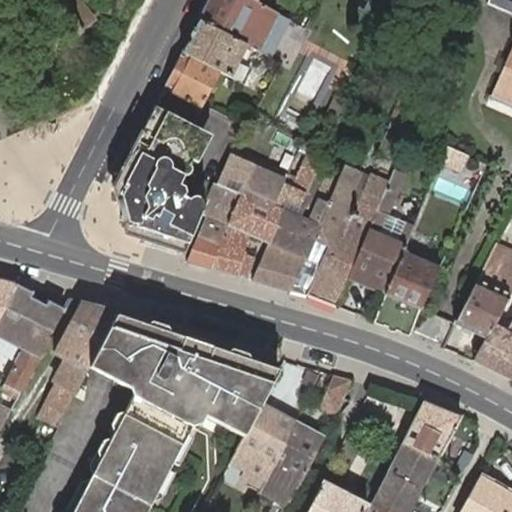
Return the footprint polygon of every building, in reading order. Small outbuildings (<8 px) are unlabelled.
[(91,14),(79,0),(66,0),(62,4),(61,1),(49,10),(56,20),(45,30),(60,49),(83,30),(81,29),(95,19),(91,14)] [(91,0),(79,0),(91,14),(98,9),(91,0)] [(253,49),(260,52),(263,46),(258,44),(259,42),(249,37),(254,27),(269,35),(272,30),(276,21),(279,15),(266,8),(264,7),(256,3),(250,0),(208,0),(197,21),(245,45),(246,46),(253,49)] [(264,7),(266,8),(268,4),(267,0),(250,0),(256,3),(264,7)] [(511,13),(511,0),(489,0),(489,3),(511,13)] [(230,77),(244,84),(250,70),(244,67),(237,63),(246,46),(245,45),(197,21),(181,52),(220,72),(230,77)] [(254,27),(249,37),(259,42),(258,44),(263,46),(269,35),(254,27)] [(383,46),(376,59),(388,66),(395,52),(383,46)] [(511,47),(489,99),(511,109),(511,47)] [(201,106),(203,103),(220,72),(181,52),(163,89),(154,106),(180,118),(189,100),(195,103),(190,112),(197,115),(201,106)] [(405,91),(392,120),(410,128),(423,99),(405,91)] [(340,120),(348,100),(338,96),(330,115),(340,120)] [(180,118),(154,106),(136,142),(113,187),(115,194),(121,198),(127,221),(123,228),(126,235),(133,237),(151,196),(176,154),(183,141),(192,123),(180,118)] [(340,120),(330,115),(324,126),(335,131),(340,120)] [(207,130),(192,123),(183,141),(176,154),(151,196),(133,237),(183,254),(200,214),(203,208),(200,206),(187,200),(182,197),(183,196),(184,195),(184,193),(184,191),(184,190),(184,188),(183,187),(181,186),(180,185),(179,185),(183,176),(207,130)] [(394,171),(411,131),(391,124),(369,176),(363,192),(360,191),(350,217),(346,223),(340,221),(361,172),(347,166),(344,165),(343,167),(328,203),(313,239),(328,245),(306,295),(337,307),(349,279),(382,200),(394,171)] [(322,149),(303,141),(299,150),(308,154),(291,187),(291,189),(283,186),(274,206),(243,193),(228,226),(220,246),(210,268),(245,278),(253,257),(243,252),(244,250),(242,249),(246,239),(246,234),(269,243),(284,210),(287,203),(299,208),(305,193),(322,157),(322,149)] [(468,156),(447,147),(441,161),(461,170),(468,156)] [(288,175),(232,150),(217,184),(214,184),(200,214),(209,217),(200,237),(197,236),(197,237),(220,246),(228,226),(243,193),(274,206),(283,186),(288,175)] [(330,161),(322,157),(305,193),(299,208),(287,203),(284,210),(303,219),(330,161)] [(303,219),(284,210),(269,243),(252,280),(289,291),(304,259),(313,239),(328,203),(343,167),(330,161),(303,219)] [(349,279),(385,295),(405,246),(412,230),(414,225),(405,221),(396,243),(378,236),(380,231),(382,231),(398,192),(395,191),(402,175),(394,171),(382,200),(349,279)] [(369,176),(361,172),(340,221),(346,223),(350,217),(360,191),(363,192),(369,176)] [(441,179),(437,189),(465,200),(469,189),(441,179)] [(121,198),(115,194),(123,228),(127,221),(121,198)] [(408,335),(420,309),(440,268),(444,257),(416,245),(421,234),(412,230),(405,246),(385,295),(373,322),(408,335)] [(197,237),(186,261),(210,268),(220,246),(197,237)] [(289,291),(306,295),(328,245),(313,239),(304,259),(289,291)] [(465,327),(486,338),(494,324),(508,298),(511,290),(511,252),(494,244),(481,271),(475,283),(455,323),(458,325),(465,327)] [(0,280),(0,315),(16,285),(0,280)] [(29,291),(16,285),(0,315),(0,349),(17,358),(1,390),(17,398),(63,310),(51,303),(48,302),(45,306),(30,298),(32,293),(29,291)] [(67,358),(94,306),(80,302),(73,315),(54,351),(67,358)] [(65,410),(87,368),(89,364),(115,315),(117,313),(94,306),(67,358),(68,358),(76,363),(64,386),(56,383),(46,400),(37,417),(56,428),(65,410)] [(146,511),(199,413),(245,436),(261,404),(271,384),(278,371),(226,353),(182,338),(138,323),(115,315),(89,364),(87,368),(109,379),(128,389),(138,395),(122,425),(118,423),(111,437),(97,463),(71,511),(146,511)] [(511,317),(505,330),(494,324),(486,338),(473,361),(509,380),(511,374),(511,317)] [(68,358),(56,383),(64,386),(76,363),(68,358)] [(335,414),(352,381),(333,375),(319,405),(335,414)] [(422,401),(401,442),(436,461),(460,417),(422,401)] [(261,404),(245,436),(231,461),(237,465),(235,469),(244,474),(241,478),(259,487),(264,479),(266,481),(269,475),(264,472),(268,467),(270,468),(295,422),(261,404)] [(0,430),(10,411),(1,406),(0,408),(0,430)] [(284,508),(286,509),(293,495),(324,437),(319,434),(312,431),(302,425),(295,422),(270,468),(268,467),(264,472),(269,475),(266,481),(264,479),(259,488),(257,491),(280,502),(279,505),(284,508)] [(401,442),(386,472),(420,491),(427,478),(436,461),(401,442)] [(408,511),(420,491),(386,472),(369,504),(385,511),(408,511)] [(494,511),(506,492),(478,477),(477,479),(478,479),(459,511),(494,511)] [(307,511),(323,482),(322,480),(305,511),(307,511)] [(362,511),(367,504),(348,494),(340,490),(323,482),(307,511),(362,511)] [(511,511),(511,495),(506,492),(494,511),(511,511)]
